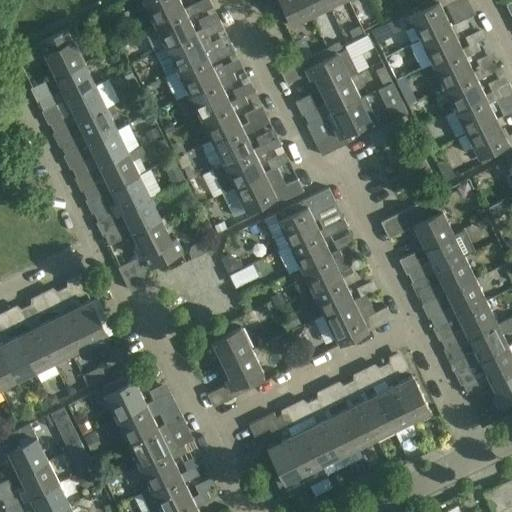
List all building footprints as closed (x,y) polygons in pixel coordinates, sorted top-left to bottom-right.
[(165,44),(195,30),(188,17),(201,10),(202,12),(213,6),(209,0),(200,0),(184,8),(154,23),(143,28),(154,51),(166,45),(165,44)] [(143,0),(154,23),(184,8),(179,0),(143,0)] [(311,15),(303,0),(272,0),(283,23),(290,20),(292,24),(311,15)] [(303,0),(311,15),(329,6),(325,0),(303,0)] [(408,15),(420,40),(450,25),(441,7),(455,0),(431,0),(419,6),(408,12),(409,15),(408,15)] [(409,45),(421,68),(432,63),(462,48),(454,33),(469,26),(464,18),(450,25),(420,40),(409,45)] [(166,75),(177,69),(215,51),(215,50),(208,36),(224,28),(219,20),(195,31),(195,30),(165,44),(166,45),(154,51),(166,75)] [(388,22),(371,30),(378,43),(394,35),(388,22)] [(362,32),(359,25),(349,30),(352,37),(362,32)] [(56,76),(85,62),(68,27),(14,54),(20,66),(41,56),(45,65),(49,63),(56,76)] [(358,37),(363,48),(372,44),(367,33),(358,37)] [(397,51),(391,39),(379,45),(385,57),(397,51)] [(432,92),(443,86),(473,72),(466,57),(480,50),(476,41),(462,48),(432,63),(421,68),(432,92)] [(320,89),(357,71),(346,48),(343,50),(339,42),(280,70),(286,83),(307,73),(310,78),(314,76),(320,89)] [(215,51),(177,69),(189,93),(227,74),(221,63),(213,67),(211,63),(235,51),(231,43),(215,50),(215,51)] [(67,99),(96,85),(85,62),(56,76),(62,89),(39,101),(44,110),(67,99)] [(443,86),(455,110),(485,95),(477,80),(491,73),(487,65),(473,72),(443,86)] [(130,68),(123,71),(128,81),(135,78),(130,68)] [(232,71),(227,74),(189,93),(201,116),(230,102),(222,87),(236,80),(232,71)] [(308,123),(331,112),(361,98),(350,75),(357,71),(320,89),(327,103),(304,114),(308,123)] [(511,89),(509,83),(499,88),(502,94),(503,96),(511,92),(511,89)] [(78,121),(113,104),(112,103),(106,106),(96,85),(67,99),(73,112),(50,123),(55,132),(78,121)] [(485,95),(455,110),(466,133),(496,118),(489,103),(503,96),(502,94),(499,88),(485,95)] [(201,116),(212,139),(241,125),(234,110),(248,103),(244,95),(254,90),(230,102),(201,116)] [(380,126),(365,95),(361,98),(331,112),(338,125),(334,127),(336,132),(315,142),(321,155),(380,126)] [(408,113),(402,102),(389,109),(394,119),(408,113)] [(113,104),(78,121),(84,134),(61,145),(65,155),(89,143),(117,129),(111,115),(117,112),(113,104)] [(212,139),(224,163),(252,148),(245,134),(269,122),(265,113),(241,125),(212,139)] [(457,137),(464,151),(473,146),(478,157),(481,155),(484,162),(511,148),(511,133),(505,136),(496,118),(482,125),(466,133),(457,137)] [(145,132),(148,140),(159,135),(156,127),(145,132)] [(128,151),(117,129),(89,143),(95,156),(72,167),(76,177),(100,166),(128,151)] [(156,138),(162,152),(169,149),(163,135),(156,138)] [(252,148),(224,163),(212,168),(224,192),(236,186),(264,172),(257,157),(281,145),(277,137),(252,148)] [(176,141),(171,144),(176,154),(185,149),(181,142),(176,141)] [(110,188),(139,174),(128,151),(100,166),(106,178),(83,190),(87,199),(110,188)] [(175,158),(163,164),(167,173),(180,167),(175,158)] [(191,166),(187,166),(181,169),(187,181),(196,177),(191,166)] [(286,184),(276,166),(264,172),(236,186),(247,209),(276,195),(280,202),(303,191),(297,178),(286,184)] [(150,196),(139,174),(110,188),(117,201),(94,212),(98,221),(98,222),(121,210),(150,196)] [(289,244),(319,230),(310,212),(335,200),(328,187),(304,199),(307,206),(278,220),(274,213),(263,219),(267,226),(278,221),(289,244)] [(424,247),(453,233),(434,195),(381,221),(388,237),(409,227),(414,236),(418,234),(424,247)] [(132,233),(161,218),(150,196),(121,210),(128,223),(104,234),(109,244),(132,233)] [(114,223),(111,216),(98,222),(98,221),(96,222),(100,230),(114,223)] [(138,271),(149,266),(182,250),(176,237),(171,240),(161,218),(132,233),(138,245),(134,247),(139,257),(118,267),(124,279),(128,288),(143,281),(138,271)] [(289,244),(300,267),(301,267),(331,253),(323,238),(347,226),(343,218),(319,230),(289,244)] [(477,223),(480,229),(489,225),(486,218),(477,223)] [(223,222),(214,226),(218,233),(226,228),(223,222)] [(436,270),(464,256),(453,233),(424,247),(431,261),(408,272),(412,282),(436,270)] [(207,251),(204,245),(198,243),(191,247),(189,253),(191,259),(207,251)] [(356,270),(365,265),(361,255),(352,259),(350,265),(342,262),(343,258),(339,249),(331,253),(301,267),(312,290),(356,270)] [(220,258),(228,273),(243,266),(240,260),(226,255),(220,258)] [(464,256),(436,270),(442,283),(419,295),(423,304),(446,293),(446,292),(475,278),(464,256)] [(503,265),(511,282),(511,268),(509,262),(503,265)] [(356,270),(312,290),(324,314),(353,299),(346,285),(360,278),(356,270)] [(446,292),(446,293),(453,305),(430,317),(434,326),(457,315),(486,301),(475,278),(446,292)] [(61,301),(72,296),(67,286),(56,291),(61,301)] [(270,297),(276,309),(283,305),(277,294),(270,297)] [(353,299),(324,314),(335,338),(336,338),(339,344),(393,318),(387,306),(373,313),(369,311),(371,305),(366,294),(353,299)] [(72,296),(61,301),(66,311),(71,308),(89,344),(108,335),(90,299),(77,306),(72,296)] [(486,301),(457,315),(464,328),(441,339),(445,349),(468,337),(497,323),(486,301)] [(25,319),(36,314),(31,303),(20,308),(25,319)] [(53,317),(71,353),(89,344),(71,308),(66,311),(53,317)] [(53,362),(71,353),(53,317),(41,324),(36,314),(25,319),(30,329),(36,326),(53,362)] [(282,318),(288,329),(296,325),(291,314),(282,318)] [(318,316),(297,325),(303,340),(307,339),(312,353),(330,345),(318,316)] [(497,323),(468,337),(475,350),(451,361),(456,371),(479,360),(508,345),(497,323)] [(18,335),(35,371),(53,362),(36,326),(30,329),(18,335)] [(216,350),(223,364),(252,349),(243,330),(214,344),(209,332),(183,345),(189,358),(210,348),(212,352),(216,350)] [(0,344),(17,380),(35,371),(18,335),(5,341),(0,331),(0,344)] [(0,388),(17,380),(0,344),(0,388)] [(467,393),(490,382),(511,371),(511,353),(508,345),(479,360),(486,372),(462,383),(467,393)] [(252,349),(223,364),(230,377),(225,379),(228,383),(207,394),(213,406),(265,381),(261,373),(263,372),(252,349)] [(118,417),(146,403),(137,385),(161,373),(155,361),(103,387),(118,417)] [(384,377),(394,372),(389,362),(379,367),(384,377)] [(100,368),(82,377),(87,387),(105,378),(100,368)] [(511,411),(511,371),(490,382),(496,394),(492,396),(502,416),(511,411)] [(394,372),(384,377),(389,387),(394,384),(412,420),(430,411),(412,375),(399,382),(394,372)] [(343,384),(348,394),(358,389),(353,379),(343,384)] [(376,393),(394,429),(412,420),(394,384),(389,387),(376,393)] [(76,392),(74,388),(68,387),(66,388),(69,395),(76,392)] [(376,438),(394,429),(376,393),(363,400),(358,389),(348,394),(353,405),(358,402),(376,438)] [(58,400),(56,397),(50,395),(48,396),(51,404),(58,400)] [(118,417),(129,440),(157,427),(150,412),(164,405),(160,396),(146,403),(118,417)] [(312,412),(322,407),(317,397),(307,402),(312,412)] [(340,411),(358,447),(376,438),(358,402),(353,405),(340,411)] [(50,413),(57,426),(70,419),(63,406),(50,413)] [(340,455),(358,447),(340,411),(327,417),(322,407),(312,412),(317,422),(322,420),(340,455)] [(274,426),(276,430),(286,425),(281,415),(276,417),(274,412),(248,424),(254,436),(274,426)] [(182,415),(157,427),(129,440),(141,464),(177,446),(169,431),(186,423),(182,415)] [(304,428),(321,464),(340,455),(322,420),(317,422),(304,428)] [(30,422),(0,437),(0,455),(4,453),(8,462),(12,460),(19,474),(49,460),(30,422)] [(286,437),(309,484),(327,475),(321,464),(304,428),(291,435),(286,425),(276,430),(281,440),(286,437)] [(83,436),(86,443),(97,437),(94,430),(83,436)] [(286,437),(281,440),(267,446),(281,475),(275,478),(284,496),(309,484),(286,437)] [(177,446),(141,464),(152,487),(180,473),(173,459),(187,452),(183,443),(177,446)] [(30,497),(60,483),(49,460),(19,474),(25,487),(2,498),(7,508),(30,497)] [(125,461),(114,467),(117,474),(129,469),(125,461)] [(152,487),(141,493),(150,511),(160,511),(192,497),(184,482),(198,475),(194,466),(180,473),(152,487)] [(511,477),(503,482),(511,500),(511,477)] [(511,500),(503,482),(493,487),(503,509),(511,504),(511,500)] [(55,511),(70,505),(60,483),(30,497),(36,509),(30,511),(55,511)] [(491,511),(496,511),(503,509),(493,487),(482,492),(491,511)] [(206,490),(192,497),(160,511),(199,511),(196,505),(210,498),(206,490)] [(111,503),(103,506),(106,511),(109,511),(114,510),(111,503)]
